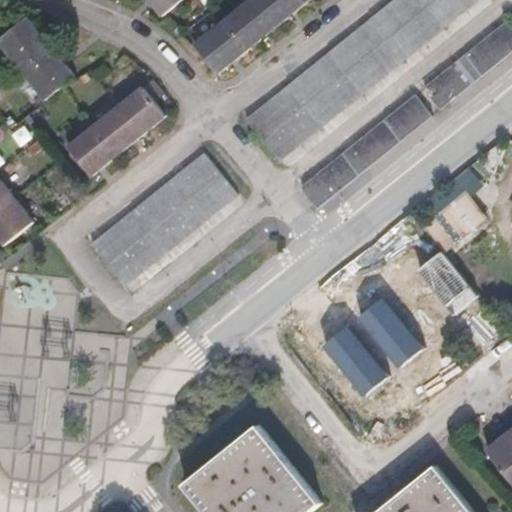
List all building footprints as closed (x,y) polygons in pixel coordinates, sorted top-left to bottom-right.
[(151,0),(164,16),(184,0),(151,0)] [(220,74),(312,0),(253,0),(197,46),(220,74)] [(481,0),(398,0),(249,120),(282,162),(481,0)] [(48,100),(77,78),(30,19),(1,42),(48,100)] [(443,102),(511,53),(511,23),(511,22),(428,81),(443,102)] [(94,177),(167,117),(145,88),(74,144),(71,149),(94,177)] [(322,210),(435,114),(415,90),(302,187),(322,210)] [(126,286),(239,196),(206,155),(93,245),(126,286)] [(36,223),(0,178),(0,237),(7,246),(36,223)] [(467,193),(426,226),(446,251),(487,218),(467,193)] [(446,252),(423,271),(464,321),(487,302),(446,252)] [(387,298),(363,318),(404,368),(428,348),(387,298)] [(351,323),(327,343),(368,393),(392,373),(351,323)] [(261,427),(188,486),(209,511),(312,511),(323,503),(261,427)] [(511,432),(488,451),(511,480),(511,432)] [(474,511),(438,467),(382,511),(474,511)]
